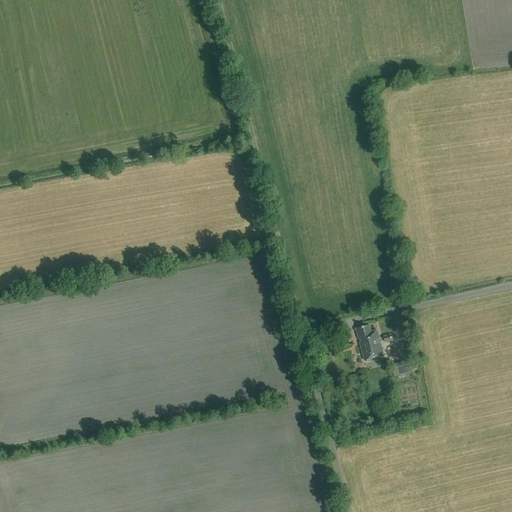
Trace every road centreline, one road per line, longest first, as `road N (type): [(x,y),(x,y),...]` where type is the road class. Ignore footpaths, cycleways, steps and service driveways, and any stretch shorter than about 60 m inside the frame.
road 1 (unclassified): [(347,511),(303,333),(511,286)]
road 2 (track): [(303,333),(217,0)]
